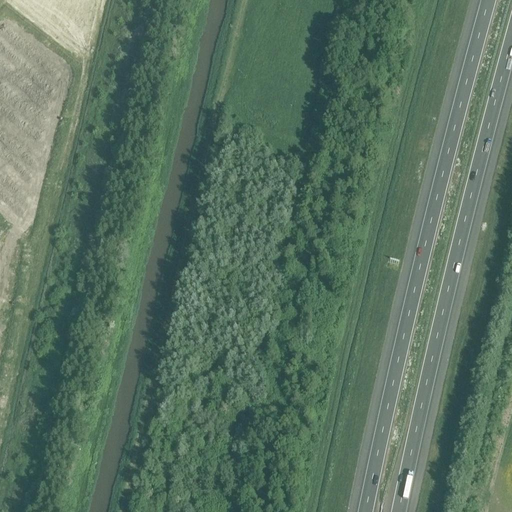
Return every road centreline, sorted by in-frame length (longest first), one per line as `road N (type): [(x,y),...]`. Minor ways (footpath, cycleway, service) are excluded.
road 1 (motorway): [(487,0),(364,511)]
road 2 (motorway): [(402,511),(511,55)]
